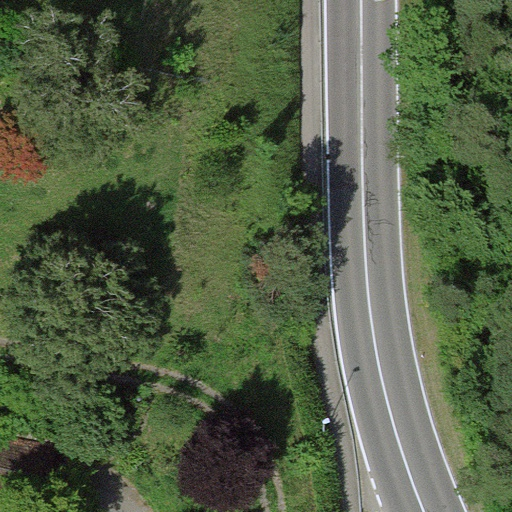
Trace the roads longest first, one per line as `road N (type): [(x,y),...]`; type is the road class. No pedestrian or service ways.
road 1 (primary): [(363,0),(371,281),(385,380),(427,511)]
road 2 (track): [(283,511),(284,491),(230,418),(149,374),(0,340)]
